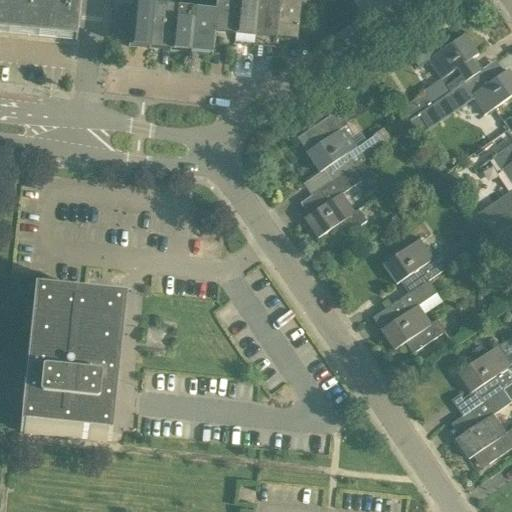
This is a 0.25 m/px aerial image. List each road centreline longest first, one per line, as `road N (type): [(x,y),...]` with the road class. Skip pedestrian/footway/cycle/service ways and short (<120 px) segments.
road 1 (residential): [(454,511),(210,151)]
road 2 (residential): [(280,97),(104,80)]
road 3 (residential): [(80,156),(183,165),(210,151)]
road 4 (residential): [(210,151),(184,132),(84,120)]
road 5 (residential): [(84,120),(93,0)]
